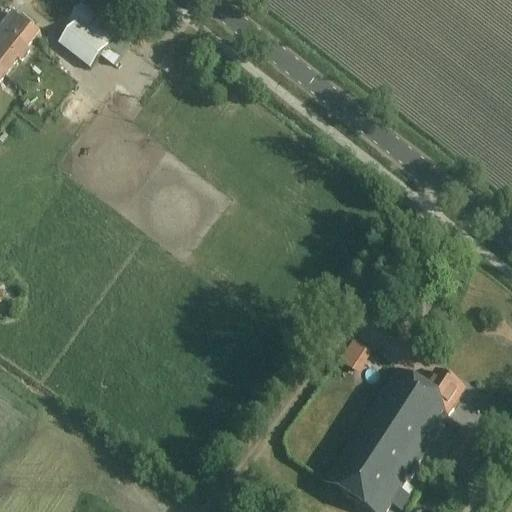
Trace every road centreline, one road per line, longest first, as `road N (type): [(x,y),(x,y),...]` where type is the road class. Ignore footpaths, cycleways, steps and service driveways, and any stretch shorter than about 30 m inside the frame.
road 1 (track): [(443,187),(207,511)]
road 2 (tertiary): [(511,240),(206,0)]
